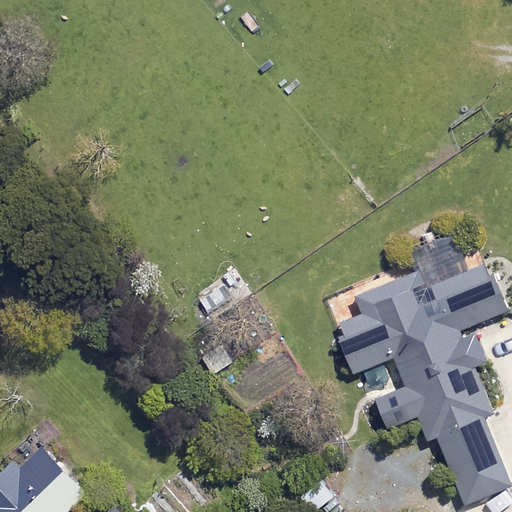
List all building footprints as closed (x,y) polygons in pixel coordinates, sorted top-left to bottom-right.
[(485,361),(474,335),(465,339),(462,330),(511,309),(492,261),(426,288),(419,271),(358,297),(365,314),(332,327),(351,374),(395,356),(408,387),(374,401),(386,429),(416,417),(426,441),(436,436),(464,505),(511,486),(482,417),(495,412),(476,365),(485,361)] [(203,355),(213,373),(232,363),(222,344),(203,355)] [(0,511),(65,511),(87,491),(31,433),(10,453),(16,459),(0,475),(0,511)] [(333,493),(320,480),(299,498),(312,511),(333,493)] [(124,511),(114,501),(102,511),(124,511)]
